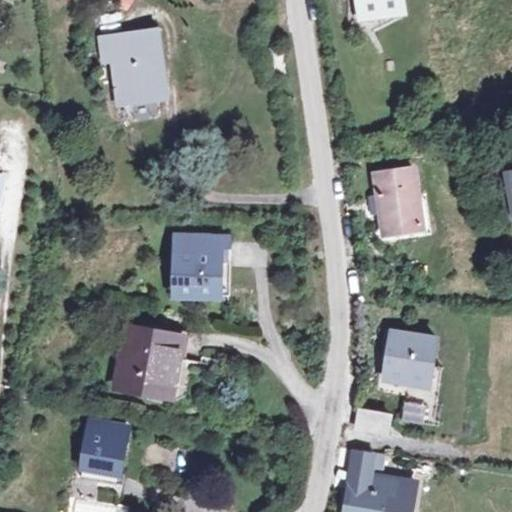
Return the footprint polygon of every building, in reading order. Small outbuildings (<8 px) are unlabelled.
[(402,0),(364,0),(366,16),(404,12),(402,0)] [(269,68),(291,64),(286,33),(266,36),(269,68)] [(172,34),(109,43),(113,71),(124,69),(130,111),(169,105),(163,57),(174,56),(172,34)] [(511,168),(500,171),(511,235),(511,168)] [(421,178),(382,183),(389,236),(428,231),(421,178)] [(225,243),(185,243),(186,294),(224,295),(225,243)] [(390,327),(383,375),(407,379),(428,382),(431,362),(435,334),(390,327)] [(179,338),(124,328),(112,390),(168,400),(179,338)] [(428,382),(407,379),(405,391),(431,395),(436,363),(431,362),(428,382)] [(393,411),(362,406),(359,426),(391,431),(393,411)] [(134,423),(96,416),(86,473),(124,479),(134,423)] [(145,437),(141,461),(174,467),(178,442),(145,437)] [(390,453),(376,450),(374,461),(388,463),(390,453)] [(388,463),(374,461),(370,494),(356,492),(352,511),(387,511),(391,498),(402,500),(404,483),(385,480),(388,463)] [(115,501),(112,511),(124,511),(126,503),(115,501)]
